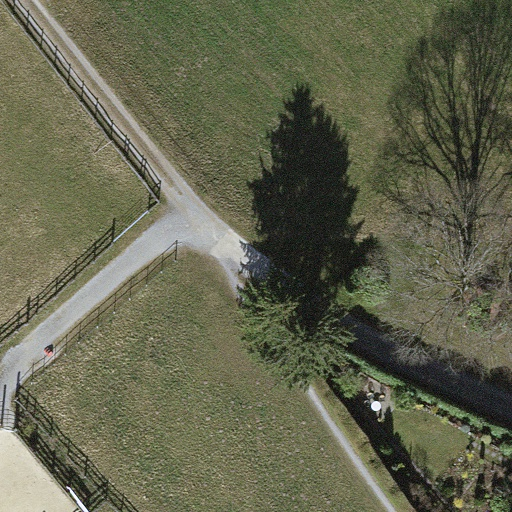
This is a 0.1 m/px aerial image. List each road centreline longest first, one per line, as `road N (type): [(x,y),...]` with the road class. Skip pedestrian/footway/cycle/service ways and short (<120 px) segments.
road 1 (residential): [(511,406),(351,329),(200,219)]
road 2 (track): [(29,0),(200,219)]
